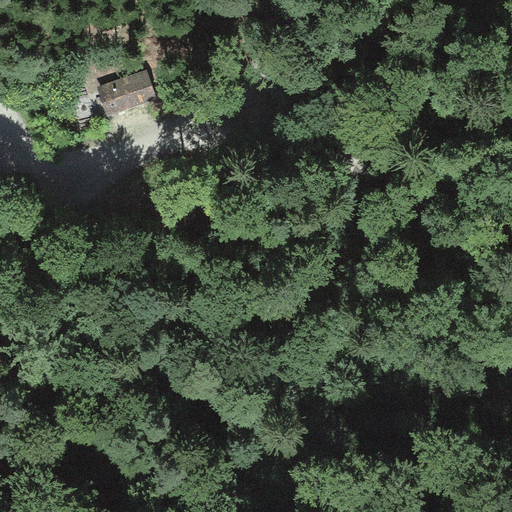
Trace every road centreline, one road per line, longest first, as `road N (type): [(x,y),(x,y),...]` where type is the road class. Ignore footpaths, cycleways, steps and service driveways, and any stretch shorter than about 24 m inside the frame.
road 1 (track): [(88,167),(231,124),(314,0)]
road 2 (track): [(511,185),(429,184),(231,124)]
road 3 (track): [(88,167),(0,313)]
